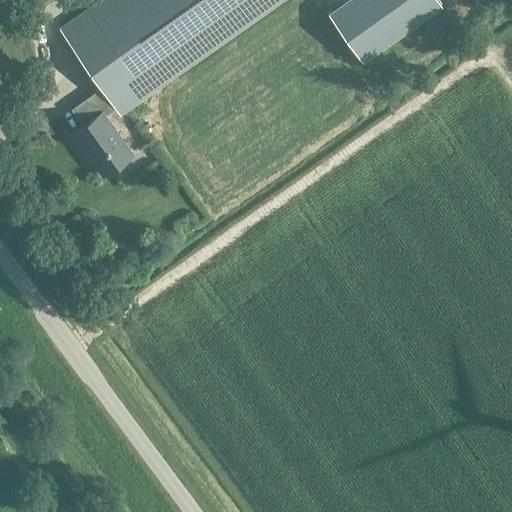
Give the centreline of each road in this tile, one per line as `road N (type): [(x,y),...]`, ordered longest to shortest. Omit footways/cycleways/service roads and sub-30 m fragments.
road 1 (track): [(511,84),(490,53),(68,350)]
road 2 (unclassified): [(189,511),(0,254)]
